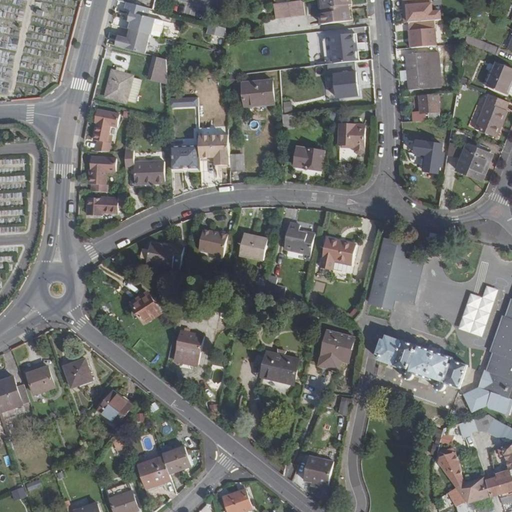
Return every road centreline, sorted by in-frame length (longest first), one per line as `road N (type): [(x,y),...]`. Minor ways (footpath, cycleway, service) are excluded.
road 1 (tertiary): [(72,275),(92,252),(207,200),(288,194),(381,206)]
road 2 (tertiary): [(64,311),(235,450)]
road 3 (residential): [(378,0),(388,122),(381,206)]
road 4 (tertiary): [(55,269),(69,120)]
road 5 (tertiary): [(69,120),(100,0)]
